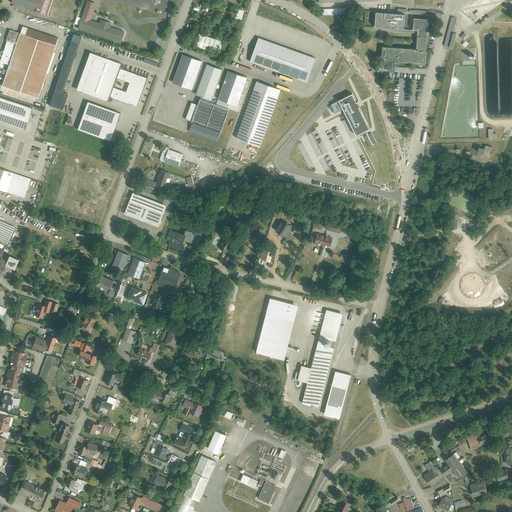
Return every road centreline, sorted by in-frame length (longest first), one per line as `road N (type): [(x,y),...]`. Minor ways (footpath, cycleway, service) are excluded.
road 1 (residential): [(188,0),(104,234),(381,309)]
road 2 (residential): [(167,511),(213,411),(211,397),(107,350),(45,511)]
road 3 (residential): [(274,0),(347,52),(376,92),(410,173)]
road 4 (residential): [(381,309),(410,173)]
road 5 (residential): [(381,309),(374,380),(389,440)]
road 6 (residential): [(511,400),(389,440)]
